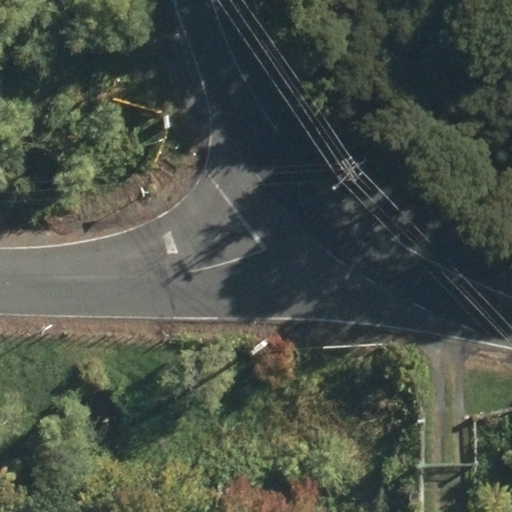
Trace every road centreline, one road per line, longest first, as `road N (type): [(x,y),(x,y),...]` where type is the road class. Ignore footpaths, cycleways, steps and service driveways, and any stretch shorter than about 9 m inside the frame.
road 1 (unclassified): [(0,283),(134,279),(217,266),(265,248),(321,184)]
road 2 (tertiary): [(321,184),(398,243),(511,297)]
road 3 (tertiary): [(214,0),(268,120),(321,184)]
